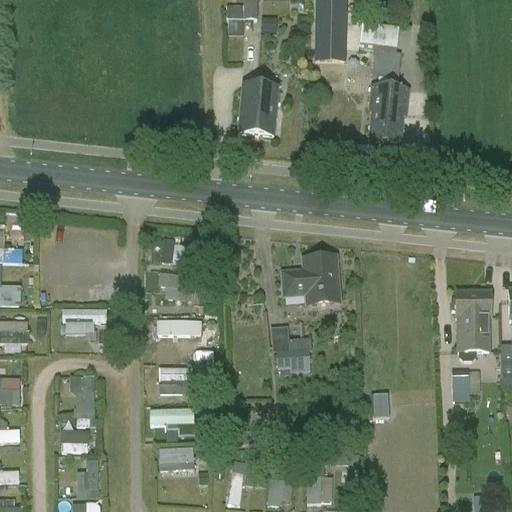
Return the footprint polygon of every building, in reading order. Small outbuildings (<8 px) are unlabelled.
[(315,0),(315,18),(344,18),(344,0),(315,0)] [(226,9),(226,25),(257,25),(257,5),(243,5),(243,9),(226,9)] [(296,20),(297,33),(308,32),(307,20),(296,20)] [(261,23),(261,37),(277,37),(277,23),(261,23)] [(398,49),(399,30),(378,29),(378,49),(398,49)] [(343,66),(344,45),(314,44),(314,66),(343,66)] [(398,84),(400,58),(374,56),(372,81),(378,82),(378,91),(370,90),(368,115),(370,115),(367,146),(399,149),(402,119),(405,120),(408,94),(396,92),(397,84),(398,84)] [(237,137),(273,140),(277,91),(241,87),(237,137)] [(0,266),(22,267),(22,252),(4,252),(4,235),(0,234),(0,266)] [(161,268),(189,268),(190,246),(161,246),(161,268)] [(303,275),(281,277),(283,300),(305,299),(305,308),(339,306),(335,260),(302,263),(303,275)] [(158,302),(180,303),(181,277),(159,276),(158,302)] [(0,308),(20,308),(20,294),(0,293),(0,308)] [(490,295),(455,295),(455,302),(450,304),(450,315),(455,316),(455,322),(457,322),(457,356),(458,356),(458,362),(462,366),(472,366),(476,362),(476,356),(488,356),(488,322),(490,322),(490,295)] [(511,349),(500,349),(501,385),(511,384),(511,295),(507,296),(508,324),(511,324),(511,349)] [(205,319),(205,299),(190,298),(190,318),(205,319)] [(108,325),(107,311),(64,313),(64,338),(93,337),(93,325),(108,325)] [(0,346),(28,347),(28,325),(0,324),(0,346)] [(288,331),(270,333),(272,357),(276,357),(277,374),(280,373),(280,378),(289,378),(289,377),(310,376),(308,356),(311,356),(310,343),(289,344),(288,331)] [(203,340),(168,341),(168,361),(204,360),(203,340)] [(208,369),(158,371),(159,398),(209,396),(208,369)] [(468,374),(451,375),(452,406),(469,406),(468,374)] [(94,419),(95,380),(69,379),(68,397),(76,397),(75,418),(94,419)] [(0,381),(0,407),(20,408),(21,393),(3,392),(4,381),(0,381)] [(3,411),(0,411),(0,446),(20,446),(20,433),(4,433),(3,411)] [(178,428),(179,440),(207,438),(207,421),(192,422),(191,411),(149,413),(150,429),(178,428)] [(248,414),(230,415),(230,429),(248,428),(248,414)] [(60,456),(89,456),(89,433),(61,433),(60,456)] [(269,436),(236,437),(236,449),(250,448),(269,447),(269,436)] [(160,474),(195,472),(194,451),(158,453),(160,474)] [(98,502),(99,463),(85,463),(84,477),(78,477),(77,502),(98,502)] [(230,508),(241,508),(242,492),(250,493),(251,468),(232,467),(230,508)] [(0,486),(20,485),(19,474),(0,474),(0,486)] [(308,507),(332,508),(333,480),(309,480),(308,507)] [(292,509),(292,484),(269,483),(269,509),(292,509)]
